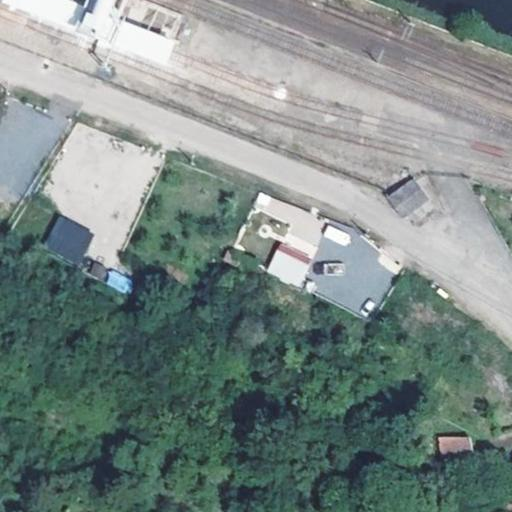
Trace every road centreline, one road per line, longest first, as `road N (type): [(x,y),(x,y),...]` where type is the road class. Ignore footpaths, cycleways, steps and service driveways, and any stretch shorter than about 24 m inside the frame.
road 1 (unclassified): [(511,308),(340,195),(0,66)]
road 2 (unclassified): [(511,308),(458,198)]
